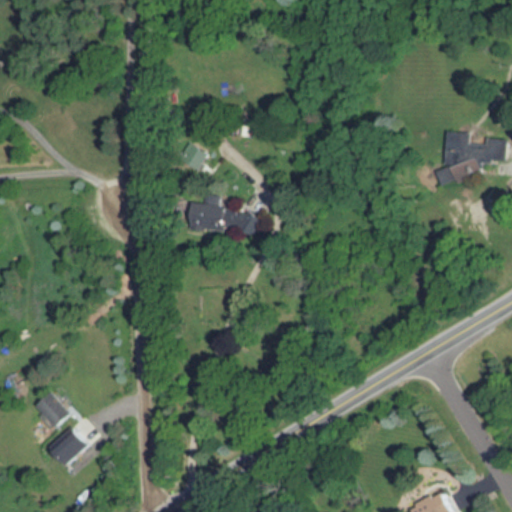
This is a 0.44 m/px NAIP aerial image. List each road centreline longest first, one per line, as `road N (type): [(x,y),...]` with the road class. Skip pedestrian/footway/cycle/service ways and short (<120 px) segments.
road 1 (residential): [(144,0),(146,152),(134,243),(149,485),(163,511)]
road 2 (tertiary): [(511,300),(163,511)]
road 3 (residential): [(511,495),(427,354)]
